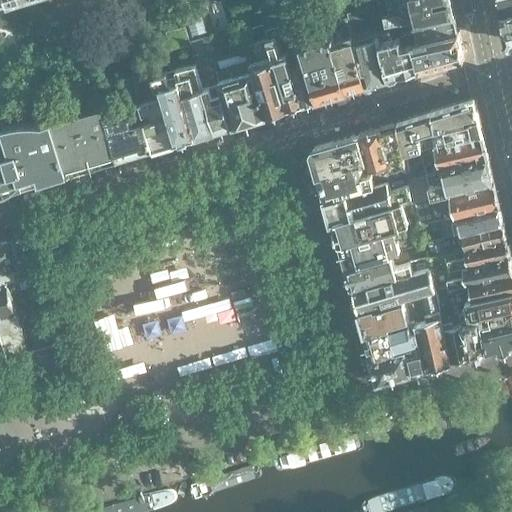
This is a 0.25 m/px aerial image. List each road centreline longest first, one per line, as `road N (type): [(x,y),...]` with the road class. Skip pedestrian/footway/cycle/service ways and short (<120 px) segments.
road 1 (residential): [(511,361),(0,506)]
road 2 (residential): [(493,68),(0,217)]
